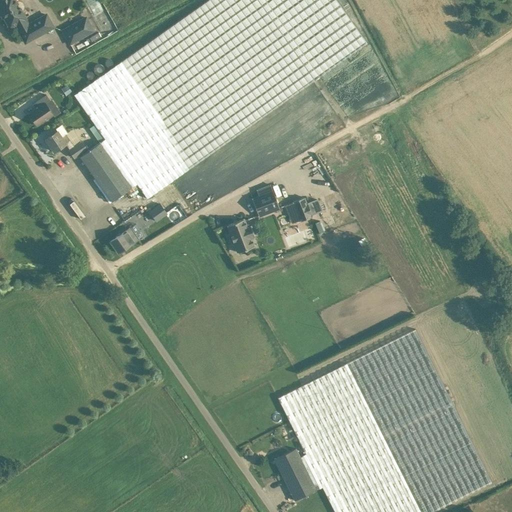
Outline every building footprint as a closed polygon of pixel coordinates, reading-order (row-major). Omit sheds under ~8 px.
[(25,42),(53,27),(46,14),(28,24),(25,19),(26,18),(21,11),(23,9),(24,7),(24,5),(23,3),(22,2),(20,1),(18,0),(16,1),(15,0),(0,0),(0,9),(10,27),(16,23),(19,29),(19,30),(25,42)] [(80,156),(111,201),(137,183),(147,198),(367,43),(337,0),(208,0),(74,95),(95,124),(90,128),(100,142),(80,156)] [(70,45),(95,31),(86,15),(61,30),(70,45)] [(61,88),(66,95),(72,92),(67,84),(61,88)] [(37,125),(41,122),(53,114),(45,103),(50,100),(46,94),(36,102),(39,107),(29,114),(37,125)] [(74,157),(83,152),(87,149),(82,141),(75,146),(71,140),(66,134),(67,133),(61,124),(55,128),(57,131),(46,138),(54,151),(66,143),(70,150),(69,150),(74,157)] [(254,199),(257,208),(260,215),(279,207),(271,185),(258,190),(260,196),(254,199)] [(304,197),(293,201),(300,221),(312,216),(311,214),(321,210),(317,199),(307,203),(304,197)] [(159,203),(149,210),(157,221),(167,213),(159,203)] [(172,222),(185,217),(181,205),(168,210),(172,222)] [(315,220),(317,229),(324,228),(321,218),(315,220)] [(246,228),(243,219),(228,225),(231,234),(229,234),(232,243),(234,242),(238,252),(253,246),(250,236),(254,235),(251,226),(246,228)] [(118,253),(122,250),(138,239),(130,228),(110,241),(118,253)] [(334,511),(431,511),(492,482),(415,329),(278,397),(305,453),(299,456),(295,448),(274,459),(295,500),(297,499),(298,501),(302,498),(302,497),(316,489),(322,486),(334,511)]
